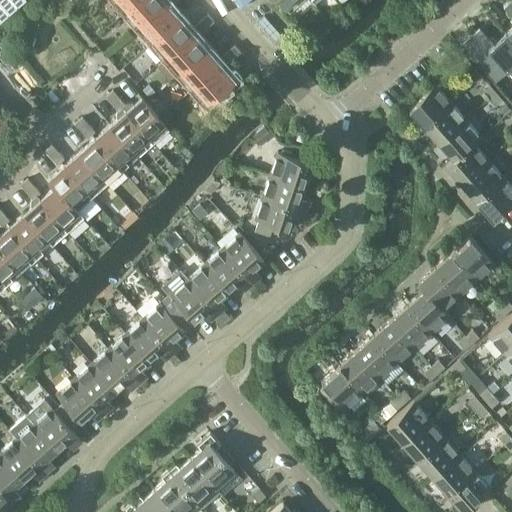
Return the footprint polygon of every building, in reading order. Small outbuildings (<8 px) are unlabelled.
[(116,0),(126,10),(136,0),(116,0)] [(136,0),(126,10),(139,25),(165,2),(163,0),(136,0)] [(301,0),(278,0),(289,11),(301,0)] [(511,15),(511,26),(505,32),(511,40),(511,0),(508,0),(503,5),(511,15)] [(139,25),(153,41),(179,18),(165,2),(139,25)] [(207,14),(200,20),(206,27),(213,21),(207,14)] [(153,41),(166,56),(193,33),(179,18),(153,41)] [(206,27),(200,20),(193,26),(199,33),(206,27)] [(511,40),(505,32),(493,43),(479,26),(460,43),(493,82),(506,70),(511,76),(511,40)] [(166,56),(180,72),(206,49),(193,33),(166,56)] [(234,44),(227,50),(233,57),(240,51),(234,44)] [(180,72),(194,87),(220,64),(206,49),(180,72)] [(233,57),(227,50),(220,56),(227,63),(233,57)] [(458,62),(464,69),(471,63),(465,57),(458,62)] [(220,64),(194,87),(207,103),(234,80),(220,64)] [(408,107),(423,125),(450,101),(435,83),(408,107)] [(482,91),(488,98),(496,92),(489,84),(482,91)] [(105,96),(112,103),(119,97),(112,90),(105,96)] [(496,92),(488,98),(495,105),(502,99),(496,92)] [(119,97),(112,103),(118,110),(125,104),(119,97)] [(125,111),(152,142),(169,128),(141,97),(125,111)] [(423,125),(438,142),(465,118),(450,101),(423,125)] [(109,124),(137,156),(152,142),(125,111),(109,124)] [(75,123),(81,130),(88,124),(82,117),(75,123)] [(445,165),(446,165),(480,135),(465,118),(438,142),(453,158),(445,165)] [(88,124),(81,130),(87,137),(94,131),(88,124)] [(94,138),(121,169),(137,156),(109,124),(94,138)] [(295,140),(305,143),(307,138),(297,134),(295,140)] [(446,165),(461,183),(488,159),(474,143),(481,136),(480,135),(446,165)] [(79,151),(106,183),(121,169),(94,138),(79,151)] [(44,150),(50,157),(57,151),(51,144),(44,150)] [(277,151),(269,174),(303,185),(308,170),(319,173),(321,166),(291,156),(292,152),(282,148),(280,152),(277,151)] [(57,151),(50,157),(57,164),(63,158),(57,151)] [(64,165),(91,196),(106,183),(79,151),(64,165)] [(461,183),(476,200),(503,176),(488,159),(461,183)] [(76,209),(91,196),(64,165),(47,179),(54,186),(55,186),(76,209)] [(269,174),(262,195),(306,210),(308,204),(298,201),(303,185),(269,174)] [(511,186),(503,176),(476,200),(492,218),(511,200),(511,186)] [(20,184),(26,191),(33,185),(27,178),(20,184)] [(33,185),(26,191),(33,198),(40,193),(33,185)] [(39,199),(67,231),(83,216),(76,209),(55,186),(54,186),(39,199)] [(306,210),(262,195),(254,218),(258,219),(254,230),(269,235),(273,224),(288,229),(294,213),(304,216),(306,210)] [(132,198),(125,205),(133,214),(141,208),(132,198)] [(24,213),(46,238),(52,244),(67,231),(39,199),(24,213)] [(133,214),(125,205),(119,210),(127,220),(133,214)] [(3,212),(0,214),(0,222),(2,225),(9,219),(3,212)] [(9,226),(36,257),(43,252),(37,246),(46,238),(24,213),(9,226)] [(0,233),(0,246),(16,265),(25,257),(30,263),(36,257),(9,226),(0,233)] [(239,231),(221,247),(252,282),(257,278),(250,270),(263,258),(239,231)] [(470,235),(452,251),(475,278),(493,262),(470,235)] [(0,277),(6,284),(21,271),(16,265),(0,246),(0,277)] [(221,247),(204,262),(228,289),(240,278),(247,286),(252,282),(221,247)] [(452,251),(434,266),(458,293),(475,278),(452,251)] [(204,262),(187,277),(218,312),(223,308),(215,300),(228,289),(204,262)] [(434,266),(417,281),(448,316),(449,315),(442,307),(458,293),(434,266)] [(187,277),(180,269),(161,285),(169,293),(193,320),(206,308),(213,317),(218,312),(187,277)] [(423,289),(407,304),(431,331),(448,316),(417,281),(416,282),(423,289)] [(511,305),(506,299),(499,305),(505,312),(511,306),(511,305)] [(160,301),(142,317),(173,352),(178,348),(170,339),(184,328),(160,301)] [(407,304),(390,319),(413,346),(431,331),(407,304)] [(505,312),(499,305),(493,311),(499,318),(505,312)] [(511,312),(488,334),(504,352),(511,344),(511,312)] [(142,317),(125,332),(148,359),(161,348),(168,356),(173,352),(142,317)] [(390,319),(373,334),(396,361),(413,346),(390,319)] [(472,329),(465,335),(471,342),(478,336),(472,329)] [(125,332),(107,347),(138,382),(143,378),(136,370),(148,359),(125,332)] [(373,334),(356,349),(379,376),(396,361),(373,334)] [(471,342),(465,335),(458,342),(464,349),(471,342)] [(107,347),(90,362),(114,389),(127,378),(134,386),(138,382),(107,347)] [(356,349),(338,364),(362,391),(379,376),(356,349)] [(438,359),(431,365),(437,372),(444,366),(438,359)] [(459,359),(452,366),(458,373),(465,367),(459,359)] [(90,362),(73,377),(104,412),(109,408),(102,400),(114,389),(90,362)] [(362,391),(338,364),(320,380),(323,383),(319,387),(340,411),(362,391)] [(437,372),(431,365),(424,372),(430,379),(437,372)] [(458,373),(452,366),(445,372),(451,379),(458,373)] [(104,412),(73,377),(55,393),(79,420),(92,408),(99,416),(104,412)] [(478,392),(485,400),(492,393),(486,386),(478,392)] [(404,389),(397,395),(403,402),(410,396),(404,389)] [(492,393),(485,400),(491,407),(498,401),(492,393)] [(403,402),(397,395),(389,402),(395,409),(403,402)] [(467,402),(474,409),(481,403),(475,395),(467,402)] [(44,398),(26,414),(56,448),(68,437),(75,445),(81,440),(44,398)] [(386,424),(402,442),(429,418),(413,400),(386,424)] [(481,403),(474,409),(480,416),(488,410),(481,403)] [(373,417),(379,423),(385,418),(379,411),(373,417)] [(9,429),(15,436),(46,471),(51,467),(44,459),(56,448),(26,414),(9,429)] [(402,442),(417,459),(444,435),(429,418),(402,442)] [(497,436),(504,443),(511,437),(505,429),(497,436)] [(200,447),(189,457),(214,485),(233,469),(215,448),(220,443),(210,431),(196,443),(200,447)] [(417,459),(432,476),(459,452),(444,435),(417,459)] [(15,436),(0,449),(0,453),(22,478),(34,467),(41,475),(46,471),(15,436)] [(432,476),(447,493),(474,469),(459,452),(432,476)] [(0,453),(0,487),(12,501),(17,497),(10,489),(22,478),(0,453)] [(175,462),(167,468),(201,507),(219,491),(214,485),(189,457),(179,466),(175,462)] [(164,479),(153,488),(173,511),(194,511),(201,507),(167,468),(160,475),(164,479)] [(474,469),(447,493),(463,511),(490,487),(474,469)] [(511,486),(511,482),(508,478),(501,484),(507,491),(511,486)] [(12,501),(0,487),(0,497),(7,505),(12,501)] [(139,493),(131,500),(141,511),(173,511),(153,488),(142,498),(139,493)] [(252,494),(258,501),(265,495),(259,488),(252,494)] [(126,511),(141,511),(131,500),(124,506),(128,511),(126,511)] [(269,511),(299,511),(298,510),(293,510),(291,511),(282,501),(269,511)]
